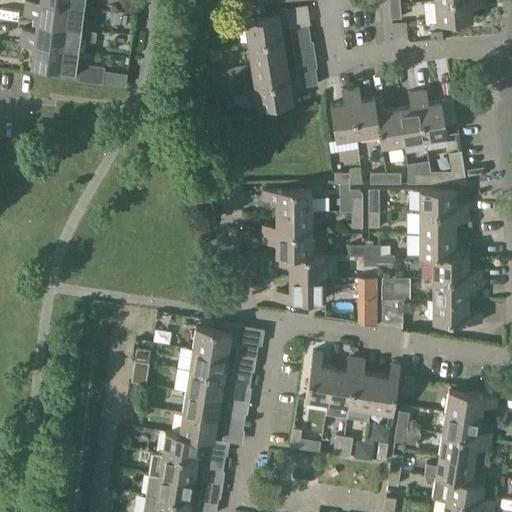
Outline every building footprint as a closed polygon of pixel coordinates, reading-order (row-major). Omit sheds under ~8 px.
[(36,15),(35,21),(80,27),(95,29),(96,20),(81,19),(83,6),(39,0),(23,0),(22,13),(36,15)] [(484,0),(434,0),(436,21),(472,18),(471,3),(485,2),(484,0)] [(399,1),(389,2),(390,17),(401,17),(399,1)] [(247,41),(282,36),(279,14),(244,19),(247,41)] [(80,27),(35,21),(34,28),(20,27),(18,42),(33,45),(33,42),(78,48),(77,50),(83,51),(84,38),(94,39),(94,38),(95,29),(80,27)] [(289,26),(290,35),(309,32),(308,23),(289,26)] [(309,32),(290,35),(291,43),(310,40),(309,32)] [(251,63),(286,57),(282,36),(247,41),(251,63)] [(30,66),(80,72),(79,79),(103,83),(105,65),(91,63),(76,62),(77,50),(78,48),(33,42),(33,45),(30,66)] [(221,48),(208,50),(209,61),(222,59),(221,48)] [(254,84),(289,79),(286,57),(251,63),(254,84)] [(315,67),(295,70),(297,77),(316,74),(315,67)] [(317,83),(316,74),(297,77),(298,86),(317,83)] [(289,79),(254,84),(258,106),(292,101),(289,79)] [(378,131),(373,95),(359,97),(357,84),(349,86),(357,134),(378,131)] [(335,138),(357,134),(349,86),(342,87),(344,100),(329,102),(335,138)] [(416,88),(424,137),(446,134),(444,124),(457,122),(454,100),(441,102),(440,98),(426,100),(424,87),(416,88)] [(402,141),(424,137),(416,88),(409,90),(410,103),(396,105),(402,141)] [(402,141),(396,105),(383,107),(381,94),(373,95),(378,131),(380,144),(402,141)] [(429,171),(429,181),(445,181),(465,181),(460,150),(448,152),(451,171),(445,171),(429,171)] [(333,171),(333,182),(349,182),(349,171),(333,171)] [(369,171),(369,181),(383,181),(383,171),(369,171)] [(400,171),(383,171),(383,181),(400,181),(400,171)] [(414,171),(414,181),(429,181),(429,171),(414,171)] [(275,197),(275,208),(310,208),(323,208),(323,195),(310,195),(310,187),(262,187),(262,196),(275,197)] [(419,209),(468,210),(468,202),(455,202),(455,188),(419,188),(419,209)] [(351,208),(361,208),(361,195),(351,195),(351,208)] [(368,209),(378,209),(378,195),(368,195),(368,209)] [(262,224),(262,231),(310,231),(310,208),(275,208),(275,224),(262,224)] [(361,225),(361,208),(351,208),(351,225),(361,225)] [(378,225),(378,209),(368,209),(368,225),(378,225)] [(468,218),(468,210),(419,209),(419,232),(455,233),(455,218),(468,218)] [(310,253),(310,231),(262,231),(262,239),(275,240),(275,253),(310,253)] [(455,246),(455,233),(419,232),(419,254),(432,254),(468,255),(468,246),(455,246)] [(349,254),(362,254),(364,254),(364,243),(349,243),(349,254)] [(364,243),(364,254),(377,253),(380,253),(380,243),(364,243)] [(324,253),(310,253),(275,253),(275,262),(288,262),(288,274),(324,275),(324,253)] [(377,253),(364,254),(362,254),(363,264),(377,264),(377,253)] [(377,253),(377,264),(393,264),(393,253),(380,253),(377,253)] [(468,268),(468,255),(432,254),(432,276),(482,276),(482,268),(468,268)] [(324,298),(324,275),(288,274),(288,289),(275,289),(275,298),(324,298)] [(375,276),(356,277),(357,300),(375,300),(375,288),(375,276)] [(409,276),(381,276),(381,297),(392,297),(402,297),(409,297),(409,276)] [(482,283),(482,276),(432,276),(432,297),(468,297),(468,283),(482,283)] [(392,297),(381,297),(381,320),(402,320),(402,297),(392,297)] [(468,297),(432,297),(432,320),(439,320),(439,324),(458,324),(458,320),(482,320),(482,311),(468,311),(468,297)] [(195,324),(192,345),(227,350),(228,342),(236,343),(237,339),(261,343),(263,327),(230,321),(229,329),(195,324)] [(232,367),(233,362),(225,361),(227,350),(192,345),(188,366),(231,373),(232,367)] [(327,400),(332,364),(319,362),(321,349),(312,348),(304,397),(327,400)] [(347,417),(349,404),(357,355),(348,353),(346,366),(332,364),(327,400),(325,414),(347,417)] [(370,407),(376,371),(361,369),(363,356),(357,355),(349,404),(370,407)] [(376,371),(370,407),(392,411),(399,362),(391,360),(389,373),(376,371)] [(221,384),(229,386),(230,383),(231,373),(188,366),(185,387),(220,393),(221,384)] [(232,367),(231,373),(250,376),(251,369),(232,367)] [(250,376),(231,373),(230,383),(249,386),(250,376)] [(414,376),(403,374),(401,390),(412,391),(414,376)] [(217,415),(220,393),(185,387),(181,410),(217,415)] [(445,409),(480,414),(482,401),(495,404),(496,395),(448,387),(445,409)] [(226,409),(224,416),(243,419),(244,412),(226,409)] [(407,424),(408,424),(410,411),(398,409),(396,422),(407,424)] [(477,429),(480,414),(445,409),(441,429),(490,437),(490,431),(477,429)] [(213,437),(217,415),(181,410),(178,431),(213,437)] [(242,428),(243,419),(224,416),(223,425),(242,428)] [(408,427),(408,424),(407,424),(396,422),(393,439),(419,443),(421,429),(408,427)] [(292,426),(289,445),(298,446),(301,427),(292,426)] [(165,429),(162,450),(196,456),(200,435),(213,437),(178,431),(165,429)] [(488,447),(490,437),(441,429),(438,451),(473,456),(475,444),(488,447)] [(341,453),(344,434),(335,433),(332,452),(341,453)] [(344,434),(341,453),(349,454),(352,436),(344,434)] [(387,441),(378,439),(375,458),(384,460),(387,441)] [(148,471),(193,478),(196,456),(162,450),(152,449),(148,471)] [(206,451),(204,457),(223,460),(224,454),(206,451)] [(425,462),(423,473),(434,475),(447,477),(482,483),(484,474),(471,472),(473,456),(438,451),(436,464),(425,462)] [(389,467),(400,469),(402,453),(391,452),(389,467)] [(311,487),(310,453),(283,454),(284,463),(289,463),(290,488),(311,487)] [(223,460),(204,457),(203,467),(222,470),(223,460)] [(110,467),(110,476),(135,477),(135,468),(110,467)] [(397,484),(400,469),(389,467),(386,482),(397,484)] [(145,493),(190,500),(193,478),(148,471),(145,493)] [(433,488),(432,495),(444,497),(492,505),(493,498),(480,496),(482,483),(447,477),(445,490),(433,488)] [(187,511),(190,500),(145,493),(141,511),(187,511)] [(199,493),(197,501),(216,505),(218,496),(199,493)] [(382,508),(393,509),(395,496),(384,495),(382,508)] [(483,511),(491,511),(492,505),(444,497),(441,511),(477,511),(478,511),(483,511)] [(196,510),(210,511),(215,511),(216,505),(197,501),(196,510)]
